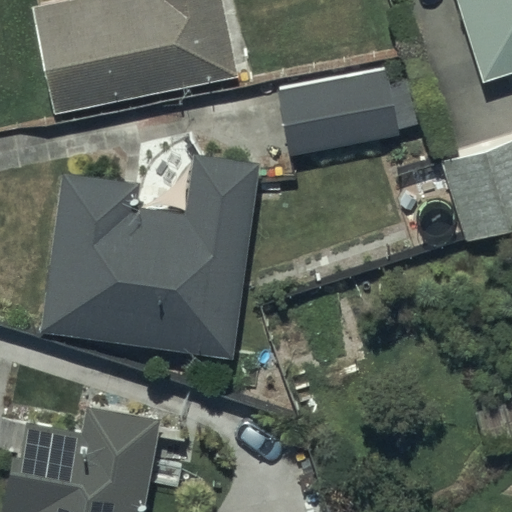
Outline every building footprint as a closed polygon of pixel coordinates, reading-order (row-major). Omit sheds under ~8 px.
[(19,0),(41,105),(229,68),(215,0),(19,0)] [(511,0),(451,0),(473,72),(511,59),(511,0)] [(267,86),(278,145),(393,124),(383,65),(267,86)] [(511,130),(434,154),(457,232),(511,215),(511,130)] [(51,164),(28,323),(224,351),(252,154),(183,145),(175,204),(127,198),(131,176),(51,164)] [(0,507),(9,509),(8,511),(131,511),(148,411),(72,398),(67,424),(2,413),(0,422),(0,507)]
